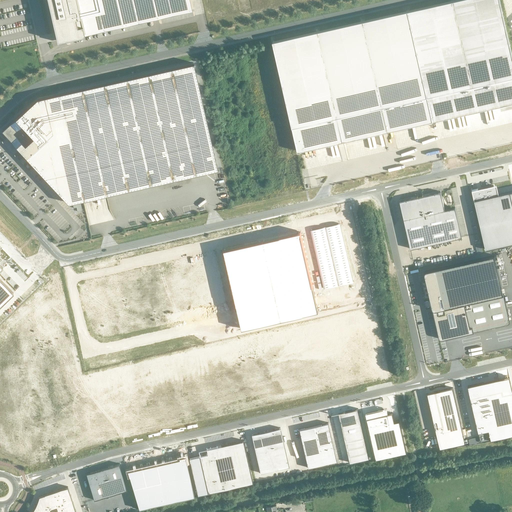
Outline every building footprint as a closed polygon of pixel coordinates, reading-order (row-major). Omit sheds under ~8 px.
[(63,31),(64,39),(192,10),(189,0),(49,0),(50,4),(49,4),(52,16),(53,16),(56,32),(63,31)] [(452,0),(453,0),(408,10),(433,120),(477,110),(500,105),(511,102),(511,55),(499,0),(452,0)] [(433,120),(408,10),(318,31),(343,141),(433,120)] [(343,141),(318,31),(273,41),(298,151),(343,141)] [(217,169),(193,63),(37,98),(2,131),(68,203),(217,169)] [(511,190),(496,194),(494,185),(472,190),(485,249),(511,243),(511,190)] [(436,193),(395,202),(405,250),(457,238),(450,209),(440,211),(436,193)] [(82,210),(81,202),(72,204),(73,208),(76,207),(77,211),(82,210)] [(310,230),(323,289),(353,282),(339,223),(310,230)] [(196,318),(201,337),(318,311),(300,232),(183,259),(196,318)] [(495,255),(423,271),(439,341),(511,324),(495,255)] [(317,265),(312,266),(317,287),(322,286),(317,265)] [(0,304),(13,292),(0,278),(0,304)] [(511,434),(511,392),(503,394),(500,382),(474,388),(475,396),(470,397),(480,442),(511,434)] [(453,387),(427,393),(440,449),(465,443),(453,387)] [(369,458),(358,408),(339,413),(350,463),(369,458)] [(407,452),(400,420),(395,421),(393,412),(387,413),(386,409),(366,413),(376,459),(407,452)] [(337,461),(328,422),(299,429),(307,468),(337,461)] [(280,427),(251,434),(260,473),(289,466),(280,427)] [(207,454),(199,456),(208,493),(253,483),(243,440),(206,448),(207,454)] [(128,471),(139,509),(193,497),(184,457),(178,459),(178,460),(128,471)] [(86,473),(85,473),(85,474),(86,474),(88,482),(88,483),(94,500),(127,490),(119,463),(113,465),(108,467),(108,466),(101,468),(100,468),(100,469),(90,472),(86,473)] [(76,511),(68,486),(44,494),(45,494),(39,496),(38,498),(38,499),(38,500),(37,502),(36,503),(36,505),(35,506),(34,507),(34,509),(33,510),(32,511),(31,511),(76,511)]
